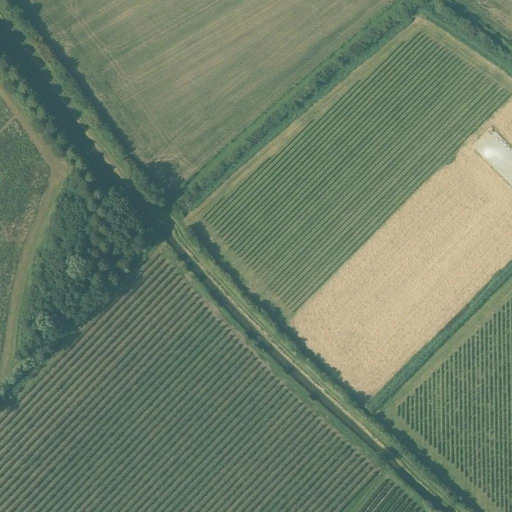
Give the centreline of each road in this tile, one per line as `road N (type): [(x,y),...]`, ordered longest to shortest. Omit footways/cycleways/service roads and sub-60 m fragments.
road 1 (track): [(0,10),(133,184),(228,290),(459,511)]
road 2 (track): [(511,282),(380,413),(487,511)]
